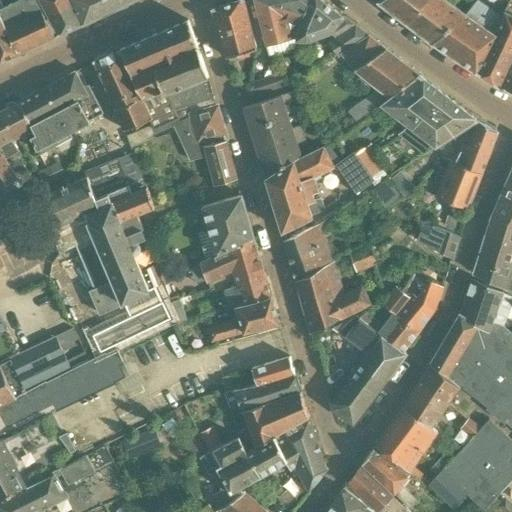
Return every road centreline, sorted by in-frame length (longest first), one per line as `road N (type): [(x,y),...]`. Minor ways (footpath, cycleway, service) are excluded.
road 1 (residential): [(340,463),(198,0)]
road 2 (residential): [(340,463),(439,321),(511,133)]
road 3 (residential): [(0,89),(188,0)]
road 4 (residential): [(511,110),(351,0)]
